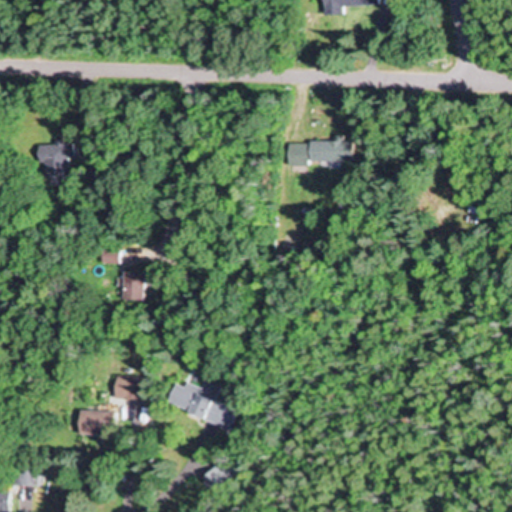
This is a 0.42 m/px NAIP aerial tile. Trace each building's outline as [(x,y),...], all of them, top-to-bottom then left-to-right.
[(321,0),(322,19),(343,18),(342,9),(375,8),(374,0),(321,0)] [(40,145),(40,192),(71,192),(71,145),(40,145)] [(350,145),(286,145),(286,166),(350,166),(350,145)] [(103,265),(118,265),(118,253),(103,253),(103,265)] [(123,305),(144,305),(144,275),(123,275),(123,305)] [(137,398),(136,382),(125,384),(125,388),(117,390),(118,400),(137,398)] [(166,408),(236,432),(242,412),(217,404),(223,387),(205,382),(203,390),(186,384),(184,389),(173,385),(166,408)] [(115,412),(79,412),(79,437),(115,437),(115,412)] [(10,511),(10,494),(0,493),(0,511),(10,511)]
